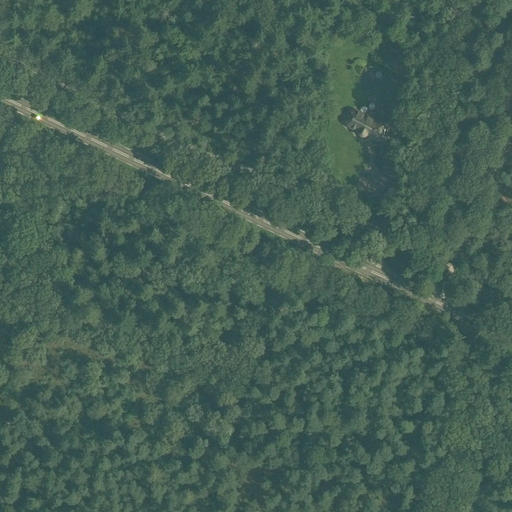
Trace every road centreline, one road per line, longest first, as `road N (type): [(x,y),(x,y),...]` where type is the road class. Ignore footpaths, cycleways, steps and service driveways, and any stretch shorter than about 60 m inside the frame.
road 1 (unknown): [(481,511),(484,481),(472,458),(431,428),(393,403),(273,369),(114,248),(0,194)]
road 2 (primary): [(511,344),(0,97)]
road 3 (track): [(449,314),(466,224),(511,79)]
road 4 (track): [(433,49),(425,206),(463,238)]
road 5 (track): [(460,319),(448,511)]
